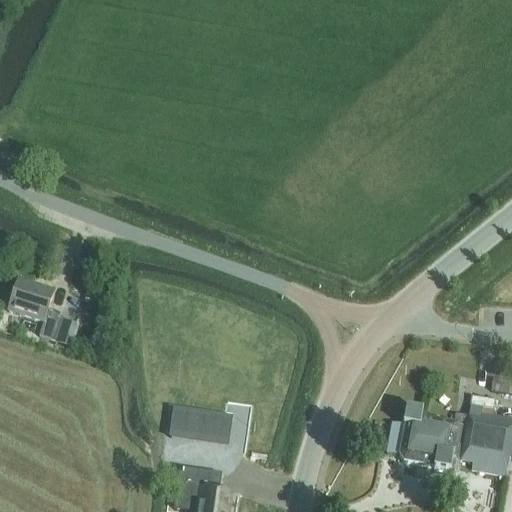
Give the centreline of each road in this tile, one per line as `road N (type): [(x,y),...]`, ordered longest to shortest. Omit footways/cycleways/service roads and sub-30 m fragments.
road 1 (unclassified): [(317,305),(0,177)]
road 2 (tertiary): [(390,318),(511,215)]
road 3 (tertiary): [(299,511),(339,382)]
road 4 (unclassified): [(390,318),(511,335)]
